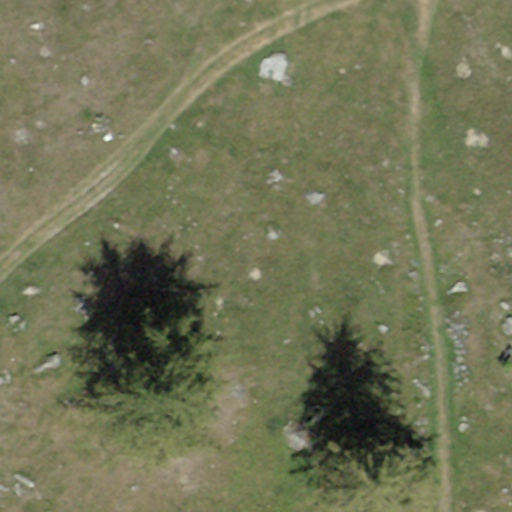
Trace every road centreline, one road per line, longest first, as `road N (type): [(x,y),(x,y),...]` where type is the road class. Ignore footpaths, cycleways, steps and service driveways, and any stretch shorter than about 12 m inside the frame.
road 1 (track): [(442,511),(405,167),(416,0)]
road 2 (track): [(0,265),(108,177),(202,69),(347,0)]
